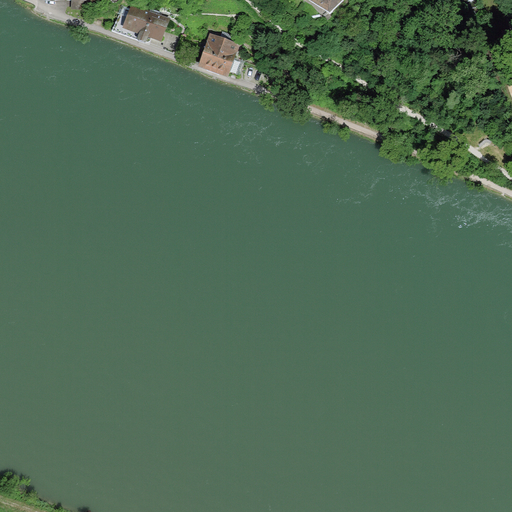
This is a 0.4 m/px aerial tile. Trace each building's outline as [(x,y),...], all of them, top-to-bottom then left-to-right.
[(84,1),(72,0),(72,9),(84,9),(84,1)] [(307,0),(308,0),(331,14),(333,11),(344,0),(307,0)] [(119,15),(113,31),(145,44),(149,34),(161,39),(169,19),(159,15),(160,12),(153,9),(151,13),(134,6),(129,19),(119,15)] [(211,35),(200,66),(228,76),(240,46),(229,42),(229,41),(222,39),(211,35)] [(199,43),(185,37),(180,51),(194,57),(199,43)]
